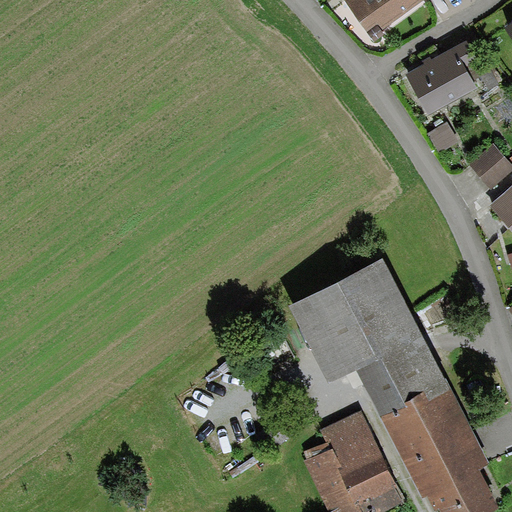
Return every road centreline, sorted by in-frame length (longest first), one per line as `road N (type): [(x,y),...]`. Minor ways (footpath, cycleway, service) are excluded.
road 1 (residential): [(511,359),(476,246),(368,79)]
road 2 (residential): [(484,0),(368,79)]
